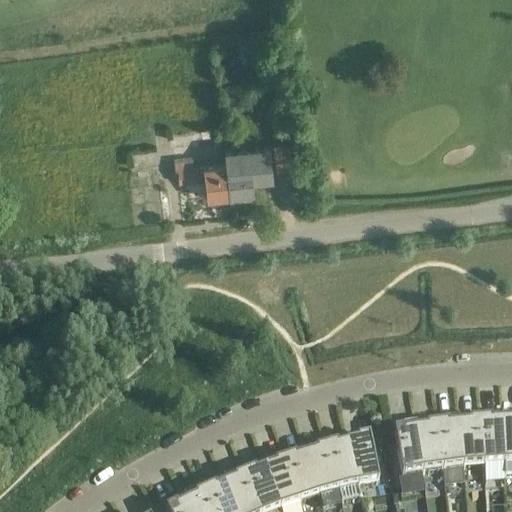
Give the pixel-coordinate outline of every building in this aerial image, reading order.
[(241,92),(236,80),(219,86),(223,99),(241,92)] [(208,133),(170,138),(173,161),(176,160),(178,182),(194,181),(194,180),(204,178),(206,199),(229,196),(226,165),(202,167),(203,168),(193,169),(192,159),(190,150),(199,148),(198,145),(198,142),(223,139),(223,138),(223,137),(222,131),(208,133)] [(287,144),(273,146),(276,171),(290,170),(287,145),(287,144)] [(269,146),(224,151),(226,165),(229,196),(253,194),(252,181),(273,179),(269,146)] [(156,171),(129,174),(131,189),(158,186),(156,171)] [(511,419),(500,420),(501,423),(503,469),(503,480),(511,479),(511,419)] [(488,424),(479,425),(482,471),(503,469),(501,423),(500,420),(488,421),(488,424)] [(457,426),(462,472),(482,471),(479,425),(470,426),(470,422),(457,423),(457,426)] [(436,429),(442,475),(462,472),(457,426),(457,423),(444,424),(445,428),(436,429)] [(415,432),(422,477),(442,475),(436,429),(427,430),(427,427),(414,429),(415,432)] [(422,477),(415,432),(414,429),(402,431),(402,434),(393,436),(401,481),(422,477)] [(390,439),(381,441),(383,450),(391,448),(390,439)] [(346,446),(357,490),(377,486),(368,441),(358,443),(358,440),(345,443),(346,446)] [(360,500),(357,490),(346,446),(345,443),(333,446),(334,449),(325,452),(337,496),(340,506),(350,503),(360,500)] [(303,454),(304,457),(318,501),(337,496),(325,452),(316,454),(316,450),(303,454)] [(284,464),(298,508),(318,501),(304,457),(303,454),(291,458),(292,461),(284,464)] [(262,468),(264,471),(278,511),(285,511),(298,508),(284,464),(275,467),(274,463),(262,468)] [(243,479),(256,511),(278,511),(264,471),(262,468),(250,472),(252,475),(243,479)] [(222,484),(223,487),(233,511),(256,511),(243,479),(235,482),(234,479),(222,484)] [(204,496),(211,511),(233,511),(223,487),(222,484),(210,489),(211,492),(204,496)] [(183,502),(184,504),(187,511),(211,511),(204,496),(195,499),(194,496),(183,502)] [(173,510),(169,511),(187,511),(184,504),(183,502),(171,507),(173,510)]
